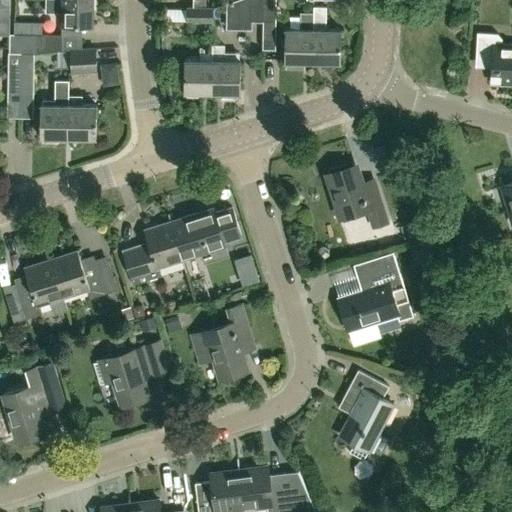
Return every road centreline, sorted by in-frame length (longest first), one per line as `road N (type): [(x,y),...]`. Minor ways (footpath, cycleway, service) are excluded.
road 1 (residential): [(0,494),(283,402),(301,384),(307,349),(236,137)]
road 2 (residential): [(0,212),(159,162)]
road 3 (residential): [(159,162),(134,0)]
road 4 (residential): [(370,83),(511,127)]
road 5 (residential): [(236,137),(331,108),(370,83)]
